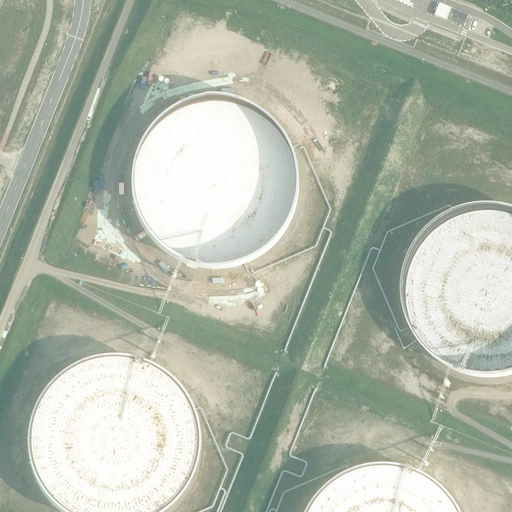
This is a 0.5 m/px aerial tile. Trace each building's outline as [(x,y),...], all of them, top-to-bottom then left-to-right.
[(466,20),(468,16),(439,4),(435,16),(463,27),(466,20)] [(227,101),(197,103),(170,114),(149,134),(135,159),(131,188),(137,217),(152,242),(174,260),(202,270),(231,270),(258,260),(278,245),(292,224),(300,200),(301,176),(294,151),(278,127),(255,110),(227,101)] [(511,211),(482,209),(455,215),(432,229),(415,250),(405,275),(403,301),(410,327),(425,351),(448,368),(475,377),(503,377),(511,373),(511,211)] [(122,360),(93,361),(66,373),(44,392),(31,418),(26,447),(32,475),(47,500),(61,511),(162,511),(174,503),(188,482),(196,459),(197,434),(190,410),(174,386),(150,368),(122,360)] [(409,473),(380,469),(352,475),(329,489),(312,509),(310,511),(456,511),(454,506),(434,486),(409,473)]
